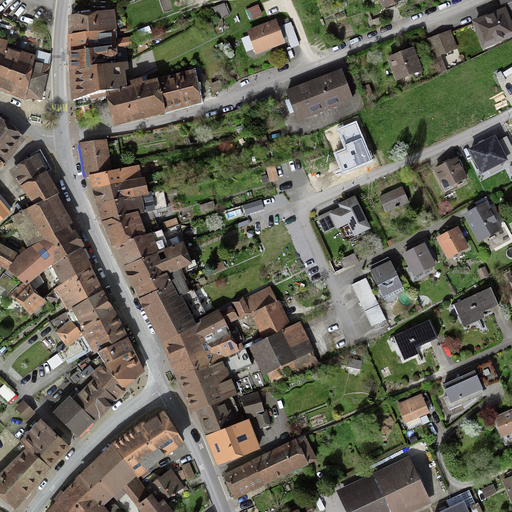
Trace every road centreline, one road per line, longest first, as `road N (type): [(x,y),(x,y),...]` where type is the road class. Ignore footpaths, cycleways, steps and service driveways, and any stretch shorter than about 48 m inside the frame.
road 1 (residential): [(63,137),(217,106),(475,0)]
road 2 (residential): [(511,113),(298,207),(347,329)]
road 3 (secondary): [(63,137),(71,185),(164,386)]
road 4 (tertiary): [(30,511),(71,464),(164,386)]
road 5 (secondary): [(164,386),(223,511)]
road 6 (secondary): [(63,137),(64,0)]
